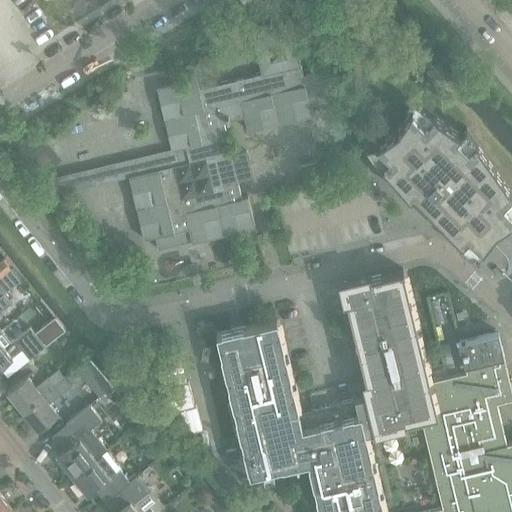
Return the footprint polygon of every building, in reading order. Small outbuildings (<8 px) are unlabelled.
[(0,0),(0,43),(49,20),(71,10),(66,0),(0,0)] [(66,0),(71,10),(91,0),(66,0)] [(418,197),(482,260),(501,233),(511,225),(511,187),(472,130),(471,130),(473,133),(469,137),(422,104),(399,130),(374,153),(415,200),(416,199),(418,197)] [(321,178),(317,163),(300,166),(303,182),(321,178)] [(188,228),(155,236),(158,250),(192,242),(188,228)] [(0,261),(0,277),(1,276),(11,268),(4,259),(0,261)] [(366,384),(369,393),(430,381),(403,269),(366,278),(367,281),(346,286),(349,297),(345,298),(366,384)] [(0,331),(2,330),(0,328),(0,311),(11,303),(4,294),(5,293),(7,296),(12,292),(10,289),(11,288),(1,276),(0,277),(0,331)] [(462,312),(455,314),(457,322),(464,320),(462,312)] [(511,511),(511,442),(506,444),(496,403),(511,399),(511,391),(504,357),(498,332),(459,341),(466,373),(430,381),(369,393),(355,397),(355,399),(311,410),(312,415),(300,418),(295,399),(276,320),(216,334),(249,475),(307,461),(319,511),(511,511)] [(30,326),(11,341),(2,330),(0,331),(0,366),(22,349),(29,358),(46,345),(30,326)] [(87,358),(75,368),(82,378),(95,367),(89,360),(87,358)] [(26,375),(7,391),(23,410),(64,377),(57,368),(35,386),(26,375)] [(75,369),(65,377),(71,385),(81,376),(75,369)] [(49,403),(71,385),(65,377),(64,377),(23,410),(38,429),(57,414),(49,403)] [(101,395),(106,402),(111,398),(105,392),(101,395)] [(87,405),(65,423),(73,432),(86,422),(94,415),(87,405)] [(86,422),(73,432),(73,433),(79,439),(57,457),(73,476),(105,449),(107,448),(86,422)] [(112,496),(120,490),(140,475),(139,473),(130,480),(120,468),(105,449),(73,476),(88,495),(102,484),(112,496)] [(127,499),(147,483),(140,475),(120,490),(127,499)] [(155,511),(164,505),(151,489),(132,504),(129,502),(116,511),(155,511)] [(0,511),(10,511),(13,510),(0,493),(0,511)] [(173,511),(167,503),(164,505),(155,511),(173,511)]
